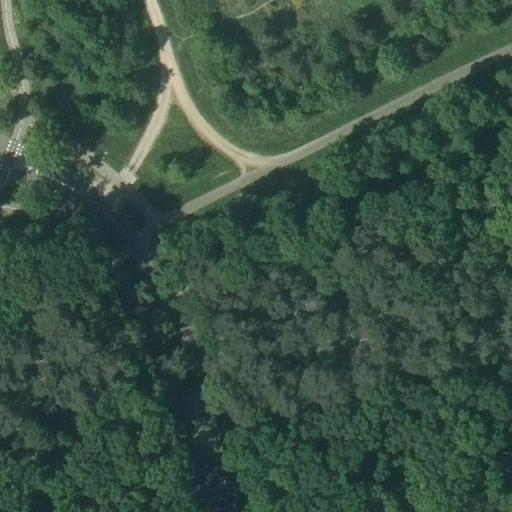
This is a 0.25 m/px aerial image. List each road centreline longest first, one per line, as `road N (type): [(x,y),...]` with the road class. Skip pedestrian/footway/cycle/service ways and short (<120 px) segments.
road 1 (residential): [(241,511),(165,282),(100,202),(0,157)]
road 2 (track): [(117,196),(159,116),(168,63),(147,0)]
road 3 (track): [(168,63),(210,134),(249,167)]
